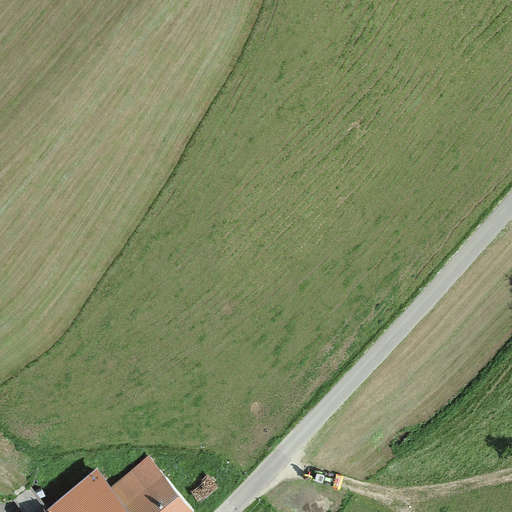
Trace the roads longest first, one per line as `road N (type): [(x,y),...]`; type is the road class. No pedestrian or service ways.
road 1 (unclassified): [(511,203),(226,511)]
road 2 (track): [(511,483),(410,497),(370,494),(276,462)]
